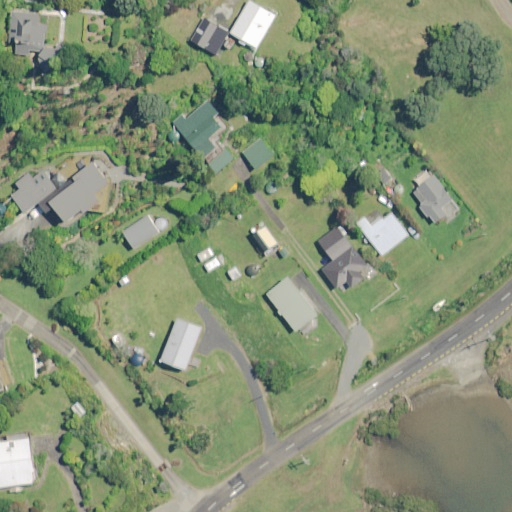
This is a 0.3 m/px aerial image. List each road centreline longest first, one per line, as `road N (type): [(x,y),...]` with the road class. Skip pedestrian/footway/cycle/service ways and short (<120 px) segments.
road 1 (tertiary): [(204,511),(511,292)]
road 2 (residential): [(0,302),(69,352),(198,511)]
